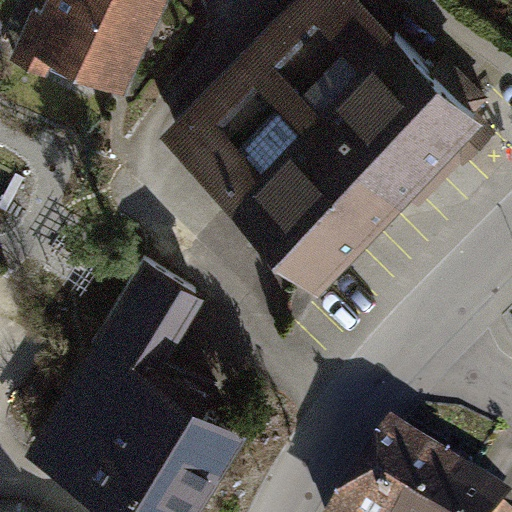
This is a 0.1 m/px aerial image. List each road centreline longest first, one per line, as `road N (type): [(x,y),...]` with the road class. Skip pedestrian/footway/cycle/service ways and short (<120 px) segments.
road 1 (residential): [(289,511),(407,333)]
road 2 (residential): [(407,333),(511,227)]
